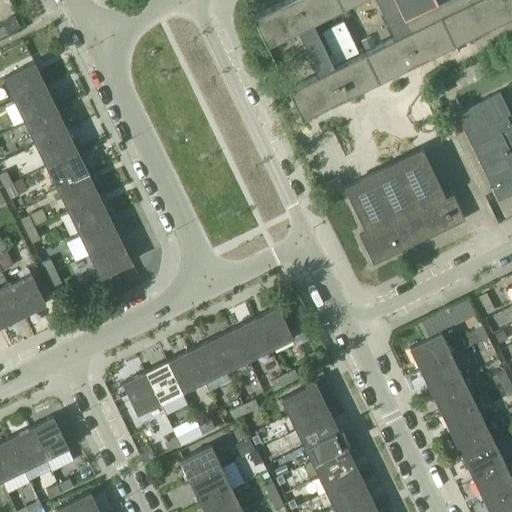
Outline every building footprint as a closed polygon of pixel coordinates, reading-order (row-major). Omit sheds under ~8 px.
[(511,0),(437,0),(434,2),(432,0),(281,0),(251,15),(265,44),(296,29),(309,54),(312,61),(318,73),(312,76),(287,88),(296,106),(300,114),(301,117),(347,94),(375,81),(450,44),(453,43),(511,13),(511,0)] [(33,61),(2,77),(13,100),(45,84),(33,61)] [(45,84),(13,100),(24,122),(56,107),(45,84)] [(511,115),(511,116),(499,91),(455,112),(497,199),(511,192),(511,115)] [(56,107),(24,122),(35,144),(67,129),(56,107)] [(67,129),(35,144),(46,166),(77,151),(67,129)] [(443,193),(422,150),(421,148),(343,186),(365,231),(358,234),(372,263),(464,218),(450,190),(443,193)] [(77,151),(46,166),(56,188),(88,173),(77,151)] [(0,173),(0,178),(4,186),(11,183),(6,171),(0,173)] [(88,173),(56,188),(67,210),(99,195),(88,173)] [(318,186),(323,196),(342,187),(337,176),(318,186)] [(17,194),(11,183),(4,186),(9,198),(17,194)] [(99,195),(67,210),(78,232),(109,217),(99,195)] [(0,211),(2,215),(9,211),(4,199),(0,201),(0,211)] [(20,219),(26,231),(33,227),(27,215),(20,219)] [(109,217),(78,232),(89,254),(120,239),(109,217)] [(33,227),(26,231),(31,242),(39,238),(33,227)] [(120,239),(89,254),(100,276),(131,261),(120,239)] [(41,263),(47,274),(54,271),(49,259),(41,263)] [(60,282),(54,271),(47,274),(53,286),(60,282)] [(30,272),(7,283),(22,314),(45,303),(30,272)] [(7,283),(0,286),(0,324),(22,314),(7,283)] [(468,295),(419,320),(427,336),(476,311),(468,295)] [(277,305),(254,316),(269,348),(292,336),(277,305)] [(254,316),(232,327),(247,358),(269,348),(254,316)] [(487,337),(482,325),(466,332),(472,344),(480,340),(487,337)] [(232,327),(209,338),(225,369),(247,358),(232,327)] [(439,331),(408,346),(419,369),(451,354),(439,331)] [(493,348),(487,337),(480,340),(485,352),(493,348)] [(209,338),(187,349),(203,380),(225,369),(209,338)] [(187,349),(165,359),(181,391),(203,380),(187,349)] [(451,354),(419,369),(430,392),(462,377),(451,354)] [(165,359),(144,370),(159,401),(181,391),(165,359)] [(293,368),(282,373),(285,381),(297,375),(293,368)] [(495,372),(501,384),(509,381),(503,369),(495,372)] [(121,381),(136,412),(159,401),(144,370),(121,381)] [(285,381),(282,373),(260,384),(263,391),(285,381)] [(304,386),(280,397),(289,414),(322,398),(316,386),(327,380),(324,375),(304,385),(304,386)] [(462,377),(430,392),(441,414),(472,398),(462,377)] [(511,387),(509,381),(501,384),(507,395),(511,392),(511,387)] [(322,398),(289,414),(296,429),(329,413),(327,408),(322,398)] [(472,398),(441,414),(452,436),(483,420),(472,398)] [(257,406),(254,399),(242,405),(246,412),(257,406)] [(342,411),(338,403),(332,406),(336,414),(342,411)] [(246,412),(242,405),(230,411),(234,418),(246,412)] [(337,429),(331,417),(336,414),(332,406),(327,408),(329,413),(296,429),(304,445),(337,429)] [(52,415),(29,426),(44,457),(67,446),(52,415)] [(210,419),(198,425),(201,433),(214,426),(210,419)] [(483,420),(452,436),(463,458),(494,443),(483,420)] [(201,433),(198,425),(176,436),(180,443),(201,433)] [(29,426),(6,437),(22,468),(44,457),(29,426)] [(311,460),(344,444),(346,448),(351,445),(347,437),(342,439),(337,429),(304,445),(311,460)] [(357,442),(353,434),(347,437),(351,445),(357,442)] [(180,443),(176,436),(164,441),(168,449),(180,443)] [(6,437),(0,440),(0,478),(22,468),(6,437)] [(210,443),(178,459),(190,482),(221,467),(210,443)] [(494,443),(463,458),(474,480),(505,465),(494,443)] [(344,444),(311,460),(319,476),(352,460),(346,448),(344,444)] [(248,452),(249,453),(254,464),(262,461),(256,449),(248,452)] [(352,460),(319,476),(326,492),(359,475),(357,470),(352,460)] [(372,473),(368,465),(363,468),(367,476),(372,473)] [(511,479),(505,465),(474,480),(484,502),(511,488),(511,479)] [(221,467),(190,482),(200,504),(231,489),(221,467)] [(367,491),(361,479),(367,476),(363,468),(357,470),(359,475),(326,492),(334,507),(367,491)] [(57,483),(61,491),(72,485),(69,478),(57,483)] [(264,485),(270,497),(278,494),(272,481),(264,485)] [(61,491),(57,483),(46,489),(50,496),(61,491)] [(58,511),(86,511),(97,507),(91,495),(102,490),(100,485),(79,495),(56,507),(58,511)] [(511,511),(511,488),(484,502),(489,511),(511,511)] [(231,489),(200,504),(204,511),(239,511),(242,511),(231,489)] [(336,511),(362,511),(374,506),(376,509),(382,507),(377,499),(372,501),(367,491),(334,507),(336,511)] [(278,494),(270,497),(275,508),(283,504),(278,494)] [(387,504),(383,496),(377,499),(382,507),(387,504)]
